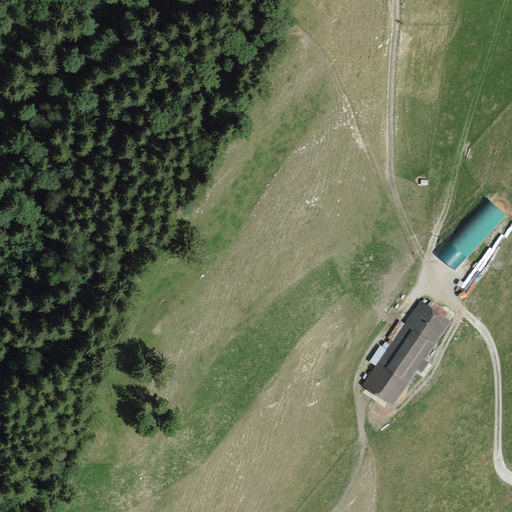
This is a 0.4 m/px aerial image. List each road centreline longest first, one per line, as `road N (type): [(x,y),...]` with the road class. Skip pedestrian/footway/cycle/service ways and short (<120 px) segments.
road 1 (track): [(452,303),(391,178),(396,0)]
road 2 (track): [(452,303),(477,323),(493,351),(498,462),(511,477)]
